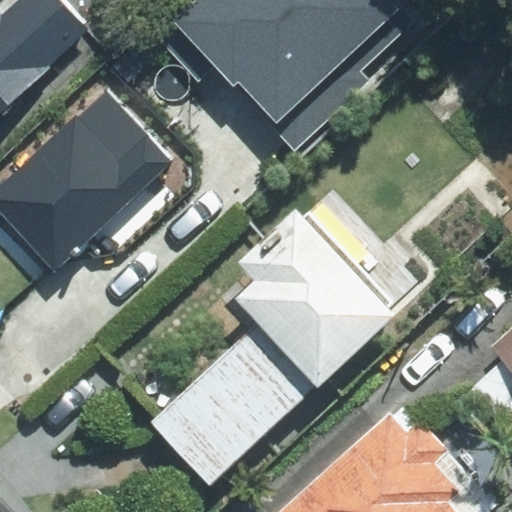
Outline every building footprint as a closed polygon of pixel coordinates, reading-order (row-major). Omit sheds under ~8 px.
[(0,0),(0,114),(90,30),(61,0),(0,0)] [(213,65),(295,149),(368,78),(361,71),(419,15),(404,0),(183,0),(164,20),(169,25),(157,36),(199,78),(213,65)] [(170,162),(106,93),(78,119),(75,115),(0,185),(0,211),(55,269),(170,162)] [(511,115),(469,146),(511,205),(511,115)] [(423,287),(333,190),(302,218),(295,210),(238,262),(255,280),(235,299),(258,323),(152,421),(210,484),(423,287)] [(472,390),(511,432),(511,324),(489,346),(503,361),(472,390)] [(390,412),(281,511),(489,511),(499,504),(420,419),(407,431),(390,412)]
